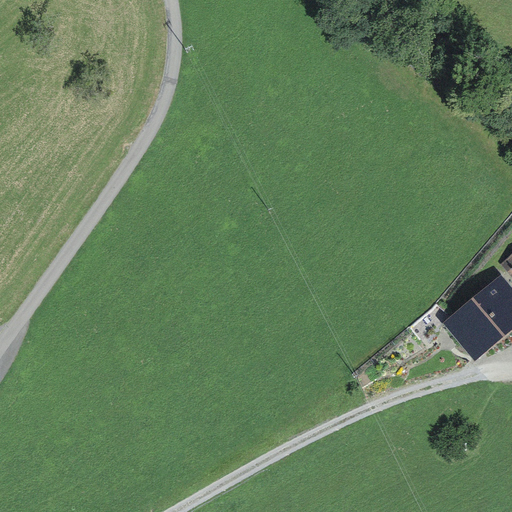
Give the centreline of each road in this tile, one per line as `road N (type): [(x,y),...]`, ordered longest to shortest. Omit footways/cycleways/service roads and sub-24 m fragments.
road 1 (unclassified): [(0,350),(162,108),(173,69),(172,0)]
road 2 (track): [(175,511),(363,412),(511,362)]
